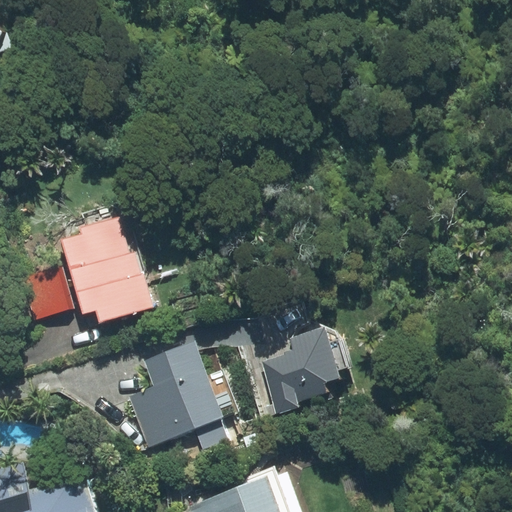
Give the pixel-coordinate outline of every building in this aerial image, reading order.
[(0,59),(13,56),(10,41),(1,43),(0,42),(0,59)] [(98,331),(153,316),(143,281),(135,283),(119,225),(59,242),(81,324),(95,320),(98,331)] [(34,325),(69,316),(57,272),(22,282),(34,325)] [(293,358),(260,366),(274,421),(299,415),(298,410),(328,403),(325,394),(340,390),(327,337),(290,346),(293,358)] [(222,426),(194,348),(144,366),(153,392),(129,401),(148,453),(222,426)] [(0,473),(0,511),(93,511),(85,480),(31,495),(23,467),(0,473)] [(274,511),(266,486),(189,511),(274,511)]
